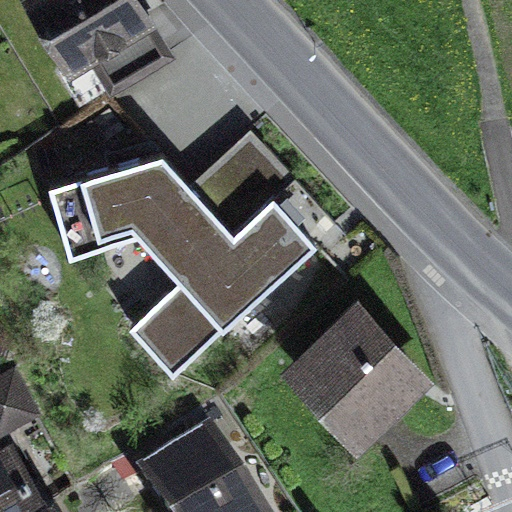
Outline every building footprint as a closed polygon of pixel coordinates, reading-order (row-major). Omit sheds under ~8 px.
[(178,47),(150,0),(31,0),(68,61),(59,66),(81,103),(178,47)] [(280,194),(297,177),(252,123),(194,176),(162,142),(82,165),(82,170),(49,177),(71,248),(143,231),(180,273),(130,317),(172,365),(317,236),(280,194)] [(355,441),(435,371),(359,289),(281,356),(355,441)] [(0,432),(42,411),(14,364),(0,371),(0,432)] [(167,511),(272,511),(211,422),(136,466),(167,511)] [(60,511),(11,439),(0,444),(0,511),(60,511)]
